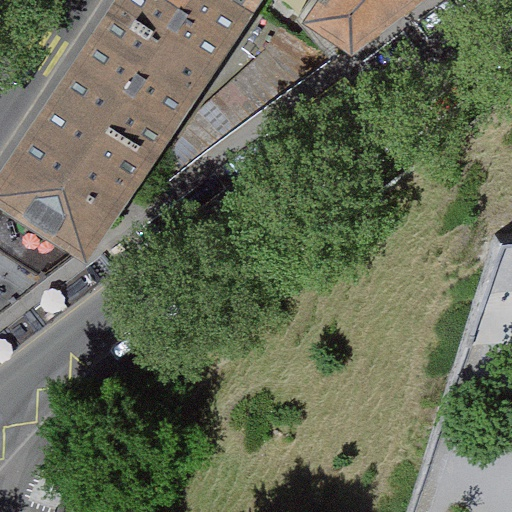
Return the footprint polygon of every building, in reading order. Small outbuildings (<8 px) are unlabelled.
[(190,0),(182,14),(160,0),(117,0),(94,35),(38,116),(0,175),(0,214),(75,264),(86,271),(135,197),(191,113),(255,17),(229,0),(190,0)] [(265,0),(160,0),(182,14),(190,0),(229,0),(255,17),(265,0)] [(326,0),(313,21),(357,52),(429,0),(326,0)] [(206,118),(173,165),(183,175),(327,64),(288,35),(278,49),(206,118)] [(0,321),(75,264),(0,214),(0,321)]
